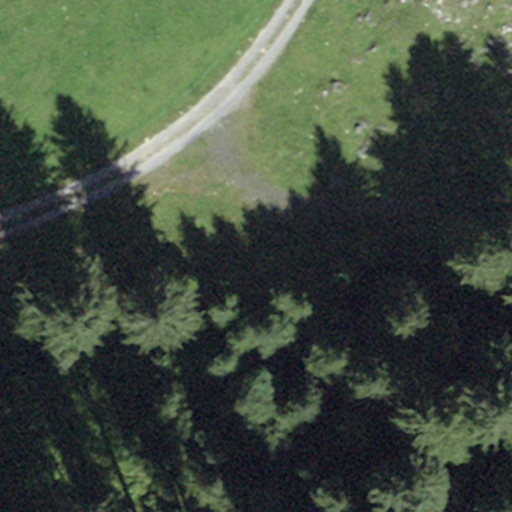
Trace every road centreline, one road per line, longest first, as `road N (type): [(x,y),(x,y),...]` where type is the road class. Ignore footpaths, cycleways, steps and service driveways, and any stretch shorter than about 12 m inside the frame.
road 1 (track): [(307,0),(187,139),(0,224)]
road 2 (track): [(187,139),(260,184),(317,201),(511,187)]
